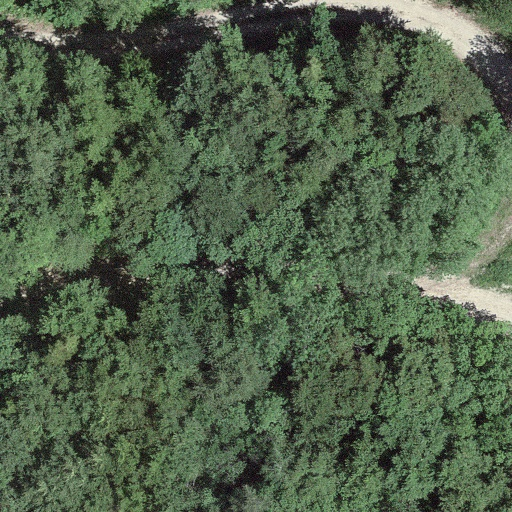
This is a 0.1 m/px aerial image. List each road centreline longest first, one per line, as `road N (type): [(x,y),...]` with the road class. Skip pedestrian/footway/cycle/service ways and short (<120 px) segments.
road 1 (track): [(0,313),(245,280),(452,293),(511,203)]
road 2 (track): [(511,102),(463,38),(415,16),(339,10),(212,35),(80,48),(0,40)]
